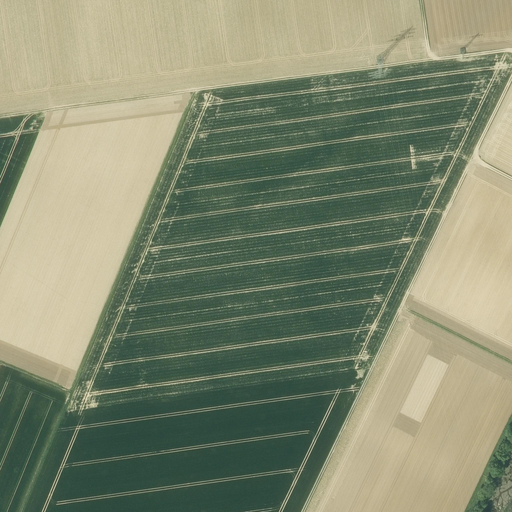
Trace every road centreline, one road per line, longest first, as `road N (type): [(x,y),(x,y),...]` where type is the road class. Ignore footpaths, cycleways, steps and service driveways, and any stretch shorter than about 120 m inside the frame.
road 1 (track): [(511,50),(0,116)]
road 2 (track): [(193,90),(21,511)]
road 3 (track): [(511,179),(472,158),(302,511)]
road 4 (track): [(401,307),(511,363)]
